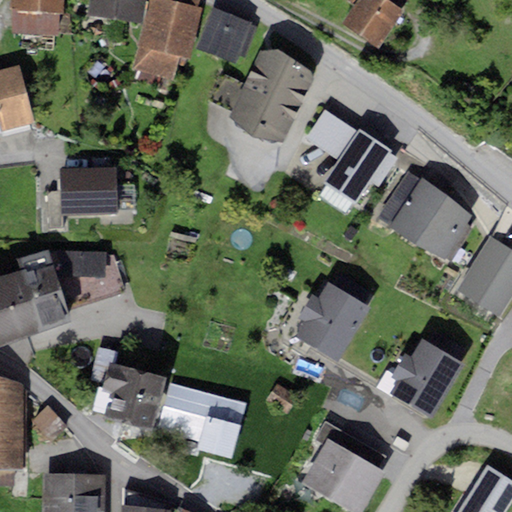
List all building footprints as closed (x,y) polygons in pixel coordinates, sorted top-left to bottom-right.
[(64,0),(11,0),(11,33),(59,34),(59,14),(64,14),(64,0)] [(146,0),(90,0),(88,17),(142,23),(146,0)] [(150,0),(127,86),(157,94),(162,79),(173,83),(178,66),(183,67),(185,59),(189,60),(203,9),(197,7),(198,0),(150,0)] [(412,0),(356,0),(356,1),(341,24),(378,50),(412,0)] [(252,24),(213,9),(198,49),(236,64),(252,24)] [(276,50),(261,51),(247,82),(226,74),(214,101),(234,110),(231,116),(254,137),(285,141),(316,75),(276,50)] [(20,66),(0,70),(0,124),(1,131),(35,123),(20,66)] [(358,133),(325,110),(306,139),(339,161),(324,183),(356,205),(371,182),(378,187),(398,159),(390,154),(392,151),(360,129),(358,133)] [(115,168),(59,169),(60,193),(48,193),(49,229),(63,229),(63,216),(117,215),(115,168)] [(472,216),(422,179),(390,227),(445,261),(445,260),(446,259),(451,263),(474,229),(467,224),(472,216)] [(511,290),(511,250),(490,237),(456,291),(496,316),(511,290)] [(19,270),(0,275),(0,346),(74,323),(69,309),(52,254),(50,247),(15,258),(19,270)] [(52,254),(69,309),(125,292),(111,256),(58,252),(52,254)] [(296,338),(338,363),(371,309),(365,305),(371,293),(341,275),(334,287),(329,284),(320,299),(313,295),(299,318),(306,322),(296,338)] [(390,396),(432,420),(464,365),(459,362),(467,349),(435,331),(428,342),(422,338),(412,356),(405,352),(391,377),(399,382),(390,396)] [(109,362),(114,364),(117,352),(100,348),(92,380),(104,383),(109,362)] [(114,364),(109,362),(104,383),(102,387),(99,386),(93,411),(105,415),(104,419),(153,431),(166,377),(114,364)] [(31,392),(0,382),(0,472),(38,474),(31,392)] [(250,404),(170,382),(156,429),(196,441),(194,451),(233,463),(250,404)] [(298,397),(277,384),(267,401),(288,414),(298,397)] [(49,409),(35,423),(50,439),(64,425),(49,409)] [(324,444),(302,484),(350,511),(362,511),(385,472),(380,469),(335,443),(342,431),(326,422),(316,440),(324,444)] [(387,458),(342,431),(335,443),(380,469),(387,458)] [(511,481),(487,466),(457,511),(505,511),(511,503),(511,481)] [(54,481),(54,511),(115,511),(116,481),(54,481)]
